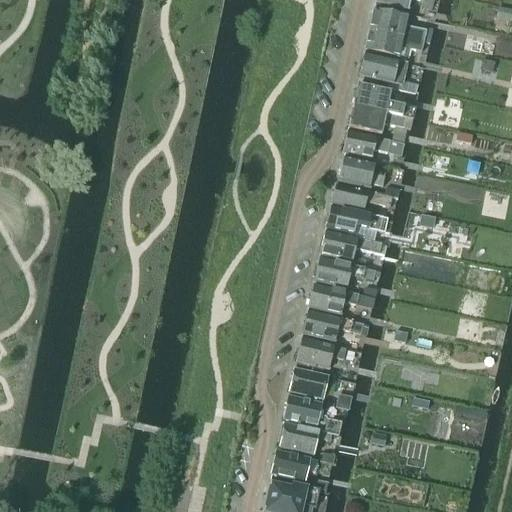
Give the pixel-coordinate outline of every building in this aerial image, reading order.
[(375,0),(374,5),(407,12),(409,2),(421,4),(419,10),(430,12),(432,0),(375,0)] [(498,11),(496,21),(509,24),(511,14),(498,11)] [(372,14),(368,33),(422,45),(424,36),(421,35),(403,31),(405,21),(372,14)] [(426,30),(423,45),(428,46),(431,31),(426,30)] [(368,33),(364,53),(406,62),(408,52),(416,53),(420,54),(422,45),(368,33)] [(362,57),(358,80),(387,86),(385,91),(413,98),(416,88),(402,85),(406,66),(362,57)] [(481,63),(479,73),(491,76),(493,66),(481,63)] [(355,88),(351,109),(411,123),(413,113),(386,107),(389,95),(355,88)] [(351,109),(347,131),(379,138),(382,127),(408,133),(409,133),(411,123),(351,109)] [(345,140),(341,156),(343,157),(370,162),(372,154),(385,157),(397,159),(399,160),(400,160),(402,148),(346,136),(345,136),(345,140)] [(454,136),(453,143),(468,146),(470,139),(454,136)] [(341,163),(338,164),(337,171),(338,175),(336,184),(367,191),(368,187),(380,189),(382,179),(371,177),(372,168),(341,161),(341,163)] [(458,161),(456,171),(468,173),(470,163),(458,161)] [(334,189),(330,207),(362,214),(364,206),(386,211),(387,211),(389,201),(382,199),(378,198),(336,189),(334,189)] [(384,189),(382,199),(389,201),(394,202),(397,192),(384,189)] [(328,215),(324,231),(353,238),(355,230),(367,233),(380,236),(383,236),(386,222),(329,210),(329,211),(328,215)] [(420,218),(418,228),(429,231),(432,221),(420,218)] [(323,235),(318,258),(351,266),(353,252),(366,255),(382,258),(384,249),(323,235)] [(318,262),(313,284),(345,292),(348,279),(361,282),(370,283),(370,284),(372,284),(374,275),(318,262)] [(312,288),(307,311),(339,319),(342,305),(354,308),(364,310),(368,311),(370,301),(366,301),(312,288)] [(362,291),(360,298),(373,301),(374,295),(374,294),(362,291)] [(306,315),(301,338),(333,345),(336,333),(358,338),(364,339),(366,329),(364,329),(306,315)] [(394,334),(392,344),(404,346),(406,336),(394,334)] [(300,342),(295,365),(327,372),(330,359),(342,362),(344,352),(300,342)] [(293,373),(288,396),(320,403),(325,380),(293,373)] [(337,398),(334,410),(348,413),(350,401),(337,398)] [(287,401),(282,423),(328,433),(327,437),(337,439),(340,426),(316,420),(319,408),(287,401)] [(412,402),(411,409),(426,413),(428,405),(412,402)] [(280,433),(277,446),(279,447),(278,451),(279,451),(311,458),(315,440),(328,443),(329,438),(337,440),(337,439),(327,437),(327,438),(283,428),(281,428),(280,433)] [(372,437),(370,447),(382,449),(384,439),(372,437)] [(275,455),(270,478),(302,485),(304,477),(307,464),(307,463),(278,456),(275,455)] [(318,464),(332,467),(334,460),(320,457),(318,464)] [(307,464),(304,477),(313,479),(316,466),(307,464)] [(311,483),(309,491),(324,494),(326,486),(311,483)] [(267,486),(261,511),(310,511),(311,510),(314,511),(318,493),(289,487),(289,491),(267,486)]
